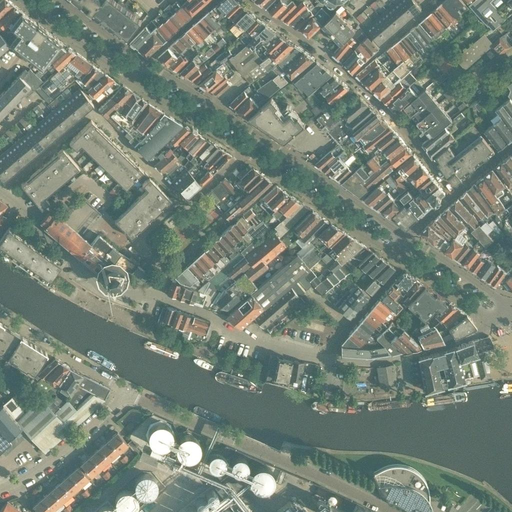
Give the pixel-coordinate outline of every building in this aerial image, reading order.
[(0,0),(0,15),(13,4),(7,0),(0,0)] [(87,10),(92,14),(101,0),(73,0),(80,5),(87,10)] [(101,0),(92,14),(127,40),(143,19),(134,13),(135,11),(130,7),(133,3),(129,0),(127,0),(125,3),(120,0),(119,0),(118,0),(101,0)] [(187,0),(183,5),(193,15),(209,0),(187,0)] [(220,0),(218,3),(214,6),(219,11),(223,15),(226,12),(237,2),(235,0),(220,0)] [(266,0),(262,4),(269,9),(278,0),(266,0)] [(278,0),(269,9),(277,14),(289,3),(292,0),(278,0)] [(277,14),(284,19),(294,9),(298,5),(302,0),(298,0),(296,3),(292,0),(289,3),(277,14)] [(284,19),(289,22),(304,6),(309,1),(308,0),(302,0),(298,5),(284,19)] [(300,29),(301,29),(302,28),(313,15),(322,7),(325,3),(323,1),(322,0),(319,0),(314,6),(309,1),(304,6),(289,22),(294,25),(300,29)] [(415,15),(401,0),(399,0),(394,5),(408,21),(415,15)] [(414,0),(401,0),(415,15),(420,10),(421,8),(414,0)] [(455,16),(460,12),(449,0),(444,0),(442,2),(455,16)] [(458,9),(461,6),(465,11),(469,9),(461,0),(449,0),(460,12),(460,11),(458,9)] [(506,18),(497,9),(490,1),(491,0),(474,0),(473,2),(469,5),(477,14),(488,26),(489,25),(493,30),(496,27),(500,24),(506,18)] [(491,0),(490,1),(497,9),(507,0),(491,0)] [(511,0),(507,0),(497,9),(506,18),(511,12),(511,0)] [(177,1),(172,5),(177,10),(176,11),(186,21),(193,15),(183,5),(182,6),(177,1)] [(242,6),(237,2),(226,12),(231,17),(242,6)] [(442,2),(437,7),(454,25),(458,21),(455,17),(455,16),(442,2)] [(0,31),(3,29),(3,28),(7,24),(21,11),(13,4),(0,15),(0,31)] [(173,14),(170,17),(180,27),(186,21),(176,11),(177,10),(172,5),(171,5),(170,4),(164,9),(167,13),(170,10),(173,14)] [(408,21),(394,5),(387,11),(401,26),(408,21)] [(214,6),(208,11),(217,20),(220,18),(223,15),(219,11),(214,6)] [(247,9),(242,6),(231,17),(235,21),(247,9)] [(302,28),(301,29),(302,31),(303,30),(304,31),(304,30),(310,36),(311,35),(321,25),(322,24),(330,16),(322,7),(313,15),(302,28)] [(437,7),(432,11),(446,27),(449,25),(456,33),(458,31),(454,26),(453,25),(454,25),(437,7)] [(256,16),(247,9),(235,21),(228,28),(236,37),(243,30),(246,26),(256,16)] [(0,31),(0,52),(9,45),(16,50),(16,51),(24,56),(24,57),(25,57),(40,69),(46,64),(46,65),(51,60),(66,47),(67,46),(66,46),(62,42),(46,30),(39,24),(38,23),(37,23),(21,11),(7,24),(3,28),(3,29),(0,31)] [(213,28),(217,33),(221,29),(224,32),(226,30),(222,25),(220,23),(217,20),(208,11),(203,16),(213,28)] [(341,44),(345,40),(352,33),(355,30),(336,11),(333,14),(326,21),(322,25),(323,26),(323,27),(325,29),(327,29),(329,32),(329,34),(331,36),(333,36),(335,38),(335,40),(337,41),(338,41),(341,44)] [(401,26),(387,11),(380,16),(394,32),(401,26)] [(432,11),(426,16),(441,34),(447,29),(446,27),(432,11)] [(160,24),(158,27),(157,27),(168,39),(174,32),(180,27),(170,17),(167,19),(163,15),(162,17),(161,16),(162,14),(161,13),(155,18),(160,24)] [(208,33),(214,40),(215,41),(217,40),(213,36),(217,33),(213,28),(203,16),(198,21),(208,33)] [(394,32),(380,16),(373,22),(387,38),(394,32)] [(441,34),(426,16),(421,21),(435,39),(441,34)] [(252,32),(262,21),(257,17),(247,28),(252,32)] [(130,42),(139,49),(140,49),(153,35),(151,33),(153,32),(155,33),(163,43),(168,39),(157,27),(158,27),(157,26),(157,27),(152,21),(149,24),(147,25),(146,26),(131,41),(130,42),(131,42),(130,42)] [(192,26),(203,38),(206,42),(210,39),(212,42),(214,40),(208,33),(198,21),(192,26)] [(255,36),(267,24),(262,21),(252,32),(255,36)] [(387,38),(373,22),(366,28),(380,44),(381,43),(387,38)] [(415,27),(427,42),(430,40),(431,42),(433,40),(419,23),(415,27)] [(264,59),(286,39),(279,33),(273,29),(267,24),(255,36),(251,40),(250,41),(264,59)] [(505,30),(500,24),(496,27),(501,33),(505,30)] [(197,43),(200,46),(201,47),(204,45),(205,46),(208,43),(206,42),(203,38),(192,26),(187,31),(196,41),(197,43)] [(247,28),(247,27),(246,26),(243,30),(244,31),(234,41),(234,43),(228,48),(233,54),(234,55),(250,41),(251,40),(250,39),(251,38),(250,37),(252,35),(250,34),(252,32),(247,28)] [(410,31),(427,51),(432,47),(427,42),(415,27),(410,31)] [(193,44),(200,52),(203,49),(201,47),(200,46),(197,43),(196,41),(187,31),(180,37),(188,45),(190,47),(193,44)] [(404,35),(416,50),(419,48),(422,53),(420,55),(423,59),(429,54),(427,51),(410,31),(404,35)] [(140,49),(139,49),(139,50),(148,56),(163,43),(155,33),(153,35),(140,49)] [(509,47),(511,44),(511,40),(506,33),(500,37),(509,47)] [(484,34),(455,58),(465,69),(488,48),(487,46),(487,45),(491,42),(484,34)] [(410,55),(415,61),(416,61),(417,63),(422,59),(419,56),(417,57),(413,52),(416,50),(404,35),(398,40),(410,55)] [(333,53),(339,58),(349,46),(351,45),(352,46),(356,42),(350,36),(341,44),(334,52),(333,53)] [(368,36),(361,42),(372,54),(379,48),(368,36)] [(504,52),(509,47),(500,37),(496,42),(504,52)] [(216,43),(218,44),(220,47),(226,42),(223,40),(222,38),(216,43)] [(268,69),(277,61),(295,45),(286,39),(264,59),(261,61),(248,71),(255,79),(268,69)] [(398,40),(392,45),(404,61),(410,55),(398,40)] [(250,83),(255,79),(248,71),(261,61),(264,59),(250,41),(234,55),(233,54),(230,57),(243,74),(250,83)] [(360,53),(367,59),(372,54),(361,42),(355,48),(360,53)] [(499,56),(504,52),(496,42),(490,46),(499,56)] [(180,53),(172,44),(167,49),(158,57),(169,65),(176,58),(180,53)] [(278,74),(272,78),(281,87),(288,81),(283,76),(287,73),(286,72),(286,71),(289,69),(287,67),(304,51),(295,45),(277,61),(280,63),(274,69),(278,74)] [(387,50),(398,65),(404,61),(392,45),(387,50)] [(75,52),(67,46),(66,47),(51,60),(46,65),(45,66),(48,69),(53,74),(59,68),(68,59),(75,53),(75,52)] [(339,58),(343,62),(355,48),(354,47),(352,49),(349,46),(339,58)] [(208,50),(205,52),(209,57),(212,55),(215,52),(213,48),(211,47),(208,50)] [(230,57),(233,54),(228,48),(216,58),(217,59),(221,64),(223,62),(230,57)] [(343,62),(348,67),(360,53),(355,48),(343,62)] [(442,59),(446,55),(441,48),(436,52),(442,59)] [(203,49),(200,52),(196,55),(179,72),(187,77),(187,75),(197,68),(204,61),(209,57),(205,52),(203,49)] [(486,53),(491,59),(495,55),(490,50),(486,53)] [(289,69),(286,71),(292,78),(315,58),(304,51),(287,67),(289,69)] [(92,64),(75,52),(75,53),(68,59),(59,68),(53,74),(44,82),(40,85),(44,89),(46,92),(49,95),(52,98),(74,79),(77,76),(79,78),(83,73),(85,71),(87,69),(92,64)] [(181,54),(180,53),(176,58),(169,65),(178,71),(189,60),(182,52),(181,54)] [(360,53),(348,67),(353,72),(367,59),(360,53)] [(372,88),(381,97),(409,71),(417,64),(415,61),(410,55),(404,61),(398,65),(390,72),(372,88)] [(447,55),(442,59),(437,63),(444,72),(454,64),(447,55)] [(356,75),(363,81),(382,64),(377,57),(373,60),(356,75)] [(199,83),(221,64),(217,59),(211,64),(212,65),(195,80),(199,83)] [(189,76),(195,80),(212,65),(211,64),(208,60),(189,76)] [(319,86),(334,74),(317,60),(294,79),(303,89),(304,88),(309,94),(319,86)] [(229,69),(223,62),(221,64),(199,83),(208,88),(225,74),(224,73),(229,69)] [(40,69),(35,73),(39,77),(48,69),(45,66),(46,65),(46,64),(40,69)] [(98,69),(92,64),(87,69),(85,71),(83,73),(79,78),(85,83),(88,81),(90,78),(93,74),(98,69)] [(363,81),(372,88),(390,72),(382,64),(363,81)] [(44,82),(39,77),(35,73),(35,74),(29,69),(27,71),(25,69),(19,76),(0,95),(0,117),(23,94),(26,97),(40,85),(44,82)] [(74,79),(86,91),(87,91),(86,90),(92,85),(99,78),(104,73),(98,69),(93,74),(90,78),(88,81),(85,83),(79,78),(77,76),(74,79)] [(381,97),(389,104),(409,85),(416,79),(409,71),(381,97)] [(86,90),(87,91),(94,97),(98,101),(106,94),(118,83),(113,79),(104,73),(99,78),(93,84),(86,90)] [(212,92),(213,92),(227,80),(228,78),(225,74),(208,88),(208,89),(212,92)] [(319,86),(326,95),(342,81),(334,74),(319,86)] [(272,78),(263,86),(271,95),(281,87),(272,78)] [(397,113),(404,106),(417,95),(425,89),(416,79),(409,85),(389,104),(396,113),(396,112),(397,113)] [(227,80),(213,92),(218,95),(232,84),(227,80)] [(342,81),(326,95),(332,103),(349,87),(342,81)] [(510,98),(503,103),(511,114),(511,82),(507,85),(510,90),(508,95),(510,98)] [(230,104),(237,109),(257,90),(252,84),(251,85),(241,93),(230,104)] [(124,99),(131,92),(123,85),(112,95),(120,104),(124,99)] [(479,87),(484,94),(488,91),(483,85),(479,87)] [(263,86),(257,90),(262,96),(265,100),(271,95),(263,86)] [(417,95),(404,106),(411,114),(406,118),(405,119),(405,120),(406,120),(406,121),(407,121),(408,121),(408,120),(413,116),(424,130),(419,133),(419,134),(418,134),(418,135),(419,136),(420,136),(421,136),(421,135),(425,132),(429,136),(429,135),(429,136),(430,137),(444,125),(452,119),(451,118),(426,88),(425,89),(417,95)] [(79,89),(72,95),(78,102),(86,111),(93,105),(86,96),(79,89)] [(257,90),(237,109),(247,116),(259,105),(256,102),(258,101),(257,100),(262,96),(257,90)] [(106,118),(123,135),(148,103),(131,92),(124,99),(120,104),(122,106),(120,111),(116,108),(106,118)] [(317,104),(320,101),(313,93),(310,95),(312,98),(314,100),(316,102),(317,104)] [(72,95),(65,101),(72,108),(79,117),(86,111),(78,102),(72,95)] [(112,95),(108,99),(117,107),(116,108),(120,111),(122,106),(120,104),(112,95)] [(271,97),(248,117),(249,118),(249,119),(251,121),(252,120),(253,120),(253,122),(255,123),(256,122),(258,123),(257,125),(259,126),(261,125),(263,127),(264,128),(264,129),(266,131),(267,130),(269,130),(268,132),(270,134),(272,133),(273,133),(272,135),(275,136),(276,135),(277,136),(276,138),(279,139),(280,138),(281,139),(280,140),(283,142),(284,141),(285,141),(305,124),(294,111),(286,117),(284,116),(281,114),(281,111),(281,109),(271,97)] [(350,156),(363,144),(388,124),(382,118),(369,104),(360,97),(342,111),(336,116),(329,108),(317,118),(338,144),(339,143),(344,149),(338,154),(344,161),(350,156)] [(98,110),(106,118),(116,108),(117,107),(108,99),(98,110)] [(477,102),(478,103),(482,108),(485,106),(480,99),(477,102)] [(65,101),(58,107),(65,114),(72,123),(79,117),(72,108),(65,101)] [(123,135),(128,140),(156,108),(148,103),(123,135)] [(482,108),(478,103),(474,105),(472,106),(473,109),(477,109),(479,111),(482,108)] [(496,109),(500,115),(502,117),(511,129),(511,114),(503,103),(496,109)] [(317,105),(313,108),(312,110),(316,115),(322,110),(317,105)] [(58,107),(52,112),(58,120),(65,129),(72,123),(65,114),(58,107)] [(128,140),(134,145),(163,112),(156,108),(128,140)] [(52,112),(45,118),(51,126),(58,134),(65,129),(58,120),(52,112)] [(134,145),(146,157),(182,124),(172,118),(163,112),(134,145)] [(461,113),(445,126),(449,132),(451,133),(458,128),(455,124),(456,123),(464,117),(461,113)] [(491,120),(494,123),(508,141),(511,138),(511,129),(502,117),(500,115),(499,116),(498,115),(491,120)] [(45,118),(38,124),(44,131),(52,140),(58,134),(51,126),(45,118)] [(143,171),(91,120),(69,143),(76,150),(81,145),(86,151),(126,189),(135,179),(143,171)] [(508,141),(494,123),(493,124),(485,131),(498,149),(508,141)] [(37,137),(45,146),(52,140),(44,131),(38,124),(31,130),(37,137)] [(170,150),(179,141),(191,130),(182,124),(146,157),(154,164),(170,150)] [(368,150),(374,145),(393,129),(388,124),(363,144),(368,150)] [(422,144),(427,149),(449,132),(445,126),(444,125),(430,137),(422,144)] [(473,125),(466,130),(466,131),(462,134),(468,140),(471,137),(478,132),(473,125)] [(366,158),(368,160),(399,135),(393,129),(374,145),(368,150),(366,151),(370,155),(366,158)] [(28,132),(24,136),(30,143),(38,152),(45,146),(37,137),(31,130),(28,132)] [(185,147),(197,134),(191,130),(179,141),(183,144),(185,147)] [(427,149),(433,157),(433,158),(434,158),(448,146),(456,140),(455,139),(451,133),(449,132),(427,149)] [(188,159),(193,164),(194,163),(188,158),(195,151),(205,139),(197,134),(185,147),(181,151),(182,152),(177,157),(176,159),(182,165),(188,159)] [(375,170),(390,157),(406,144),(399,135),(368,160),(367,161),(368,162),(375,170)] [(24,136),(17,142),(23,149),(31,158),(38,152),(30,143),(24,136)] [(439,165),(443,169),(453,183),(456,183),(467,175),(466,174),(487,158),(495,152),(483,137),(457,157),(448,146),(434,158),(439,165)] [(188,158),(194,163),(194,164),(197,161),(194,158),(198,154),(201,157),(202,156),(213,144),(205,139),(195,151),(188,158)] [(17,142),(10,147),(16,155),(24,164),(31,158),(23,149),(17,142)] [(339,143),(338,144),(330,150),(331,151),(336,156),(338,154),(344,149),(339,143)] [(194,163),(193,164),(199,169),(219,148),(213,144),(202,156),(203,157),(199,160),(201,162),(198,164),(196,162),(197,161),(194,164),(194,163)] [(406,144),(390,157),(396,165),(412,152),(406,144)] [(10,147),(3,153),(10,161),(17,170),(24,164),(16,155),(10,147)] [(196,180),(207,169),(208,169),(225,152),(219,148),(199,169),(193,164),(187,171),(196,180)] [(72,174),(79,168),(63,149),(21,184),(41,209),(49,202),(44,197),(52,191),(58,186),(65,180),(72,174)] [(161,172),(176,159),(177,157),(170,150),(154,164),(161,172)] [(336,156),(331,151),(315,164),(322,168),(336,156)] [(225,152),(208,169),(212,173),(220,166),(231,156),(225,152)] [(3,153),(0,156),(0,163),(3,166),(10,175),(17,170),(10,161),(3,153)] [(398,167),(398,168),(406,177),(422,164),(414,153),(398,167)] [(511,154),(511,153),(502,161),(511,172),(511,154)] [(329,173),(344,161),(338,154),(336,156),(322,168),(329,173)] [(350,156),(344,161),(329,173),(335,176),(351,161),(350,160),(352,158),(350,156)] [(371,173),(353,190),(362,196),(370,188),(396,165),(390,157),(375,170),(371,173)] [(353,160),(351,161),(335,176),(341,181),(355,169),(351,164),(354,162),(353,160)] [(495,166),(510,186),(511,184),(511,172),(502,161),(495,166)] [(342,182),(353,190),(371,173),(375,170),(368,162),(364,165),(363,163),(356,170),(342,182)] [(0,163),(0,177),(3,181),(4,180),(10,175),(3,166),(0,163)] [(429,173),(422,164),(406,177),(404,178),(410,185),(414,181),(417,184),(429,173)] [(242,180),(254,170),(249,166),(237,175),(242,180)] [(398,168),(387,177),(395,186),(396,185),(402,180),(404,178),(406,177),(398,168)] [(493,168),(484,176),(505,208),(511,203),(511,194),(505,185),(493,168)] [(186,169),(179,175),(193,191),(200,185),(196,180),(187,171),(186,169)] [(208,169),(207,169),(196,180),(200,185),(212,173),(208,169)] [(240,190),(259,174),(254,170),(242,180),(236,186),(240,190)] [(142,184),(149,177),(144,173),(137,180),(142,184)] [(414,181),(410,185),(413,189),(418,185),(421,190),(434,179),(429,173),(417,184),(414,181)] [(242,198),(264,177),(259,174),(240,190),(237,193),(239,195),(241,197),(242,198)] [(193,191),(179,175),(172,182),(186,197),(193,191)] [(505,208),(484,176),(475,183),(498,213),(505,208)] [(121,214),(114,220),(131,238),(136,234),(136,233),(130,227),(133,224),(140,230),(149,221),(143,215),(147,211),(153,218),(153,217),(162,209),(162,208),(156,202),(160,199),(166,205),(171,200),(149,177),(142,184),(146,189),(121,214)] [(237,201),(243,207),(247,204),(257,195),(271,182),(264,177),(242,198),(241,197),(239,195),(235,199),(237,201)] [(364,198),(374,204),(395,186),(387,177),(364,198)] [(225,178),(220,182),(228,192),(233,188),(225,178)] [(439,186),(434,179),(421,190),(426,197),(439,186)] [(374,204),(382,210),(398,195),(408,188),(402,180),(396,185),(395,186),(374,204)] [(220,182),(211,190),(220,200),(220,199),(228,192),(220,182)] [(507,245),(509,244),(510,244),(508,245),(511,250),(511,229),(506,221),(505,219),(502,221),(474,184),(466,191),(474,200),(473,201),(483,213),(487,217),(490,215),(493,219),(502,231),(506,236),(504,237),(506,240),(505,242),(507,245)] [(263,208),(268,203),(276,196),(281,190),(275,185),(270,190),(259,200),(261,203),(259,205),(263,208)] [(413,189),(410,191),(425,211),(432,204),(426,197),(418,185),(413,189)] [(439,186),(426,197),(432,204),(436,201),(432,196),(437,192),(441,197),(445,193),(439,186)] [(206,194),(214,204),(219,200),(220,200),(211,190),(206,194)] [(271,212),(274,209),(289,195),(281,190),(276,196),(268,203),(263,208),(269,214),(271,212)] [(410,204),(410,205),(412,207),(419,216),(425,211),(410,191),(409,191),(407,191),(401,196),(406,203),(410,199),(412,202),(410,204)] [(483,213),(473,201),(474,200),(466,191),(460,196),(463,200),(466,203),(467,204),(479,218),(480,220),(482,218),(480,215),(483,213)] [(432,196),(436,201),(437,202),(442,198),(441,197),(437,192),(432,196)] [(271,212),(280,221),(299,202),(289,195),(274,209),(271,212)] [(382,210),(391,216),(401,207),(397,202),(401,199),(398,195),(382,210)] [(468,227),(479,238),(486,245),(492,252),(497,247),(491,241),(493,239),(480,225),(472,214),(458,198),(448,207),(465,224),(468,227)] [(223,213),(222,214),(228,220),(240,209),(243,207),(237,201),(223,213)] [(274,232),(281,241),(286,236),(288,234),(294,228),(292,226),(309,209),(308,208),(299,202),(280,221),(273,227),(276,229),(274,232)] [(401,207),(391,216),(406,228),(417,218),(419,216),(412,207),(410,205),(407,207),(405,204),(401,207)] [(468,227),(465,224),(448,207),(440,213),(465,239),(466,240),(467,238),(463,235),(465,233),(464,231),(468,227)] [(242,215),(247,221),(249,219),(253,224),(255,226),(261,221),(258,218),(256,219),(253,216),(254,214),(249,208),(242,215)] [(288,234),(291,237),(297,231),(300,234),(319,216),(311,210),(288,234)] [(79,258),(90,245),(55,215),(54,216),(50,212),(40,223),(45,227),(44,228),(79,258)] [(440,213),(435,219),(453,236),(454,236),(456,238),(462,243),(465,239),(440,213)] [(253,240),(254,241),(268,228),(262,220),(261,221),(255,226),(253,224),(251,225),(247,221),(242,215),(238,219),(246,229),(245,231),(246,233),(253,240)] [(319,216),(300,234),(294,240),(302,248),(309,241),(329,222),(319,216)] [(483,223),(480,225),(493,239),(502,231),(493,219),(489,223),(486,221),(485,221),(482,218),(480,220),(483,223)] [(231,224),(249,244),(253,240),(246,233),(245,231),(246,229),(238,219),(237,219),(231,224)] [(435,219),(429,223),(445,236),(449,240),(454,236),(453,236),(435,219)] [(319,250),(324,245),(326,243),(338,233),(341,230),(329,222),(309,241),(314,245),(319,250)] [(424,233),(438,245),(445,236),(429,223),(424,228),(424,229),(423,229),(423,233),(424,233)] [(241,246),(243,249),(249,244),(231,224),(226,229),(236,241),(240,238),(243,242),(242,242),(244,244),(241,246)] [(59,261),(8,226),(0,237),(0,249),(48,283),(51,278),(58,269),(60,267),(59,267),(62,263),(63,261),(61,259),(59,261)] [(237,254),(240,251),(243,249),(241,246),(238,249),(237,247),(236,248),(233,244),(236,241),(226,229),(220,235),(237,254)] [(324,245),(319,250),(316,252),(321,257),(327,251),(328,251),(347,234),(341,230),(338,233),(326,243),(324,245)] [(264,264),(275,255),(285,246),(281,241),(274,232),(273,231),(257,245),(254,241),(253,240),(249,244),(243,249),(240,251),(252,266),(260,258),(264,264)] [(327,251),(321,257),(327,264),(325,266),(331,272),(341,264),(335,257),(354,239),(347,234),(328,251),(327,251)] [(231,259),(237,254),(220,235),(214,240),(225,252),(228,249),(233,254),(229,257),(231,259)] [(122,269),(123,270),(131,271),(136,265),(116,251),(98,236),(90,245),(79,258),(99,275),(99,274),(100,274),(99,273),(100,272),(100,270),(101,268),(102,266),(103,265),(105,264),(106,263),(108,262),(110,262),(111,262),(113,262),(116,262),(117,263),(119,265),(121,266),(122,268),(122,269)] [(285,246),(287,248),(292,243),(286,236),(281,241),(285,246)] [(444,250),(453,256),(462,243),(456,238),(454,236),(449,240),(445,236),(438,245),(444,250)] [(461,261),(469,267),(486,245),(479,238),(472,247),(461,261)] [(335,257),(341,264),(362,245),(354,239),(335,257)] [(453,256),(461,261),(472,247),(466,240),(465,239),(462,243),(453,256)] [(209,245),(222,261),(225,264),(231,259),(229,257),(228,256),(224,259),(221,256),(225,252),(214,240),(209,245)] [(107,256),(102,258),(97,265),(95,273),(96,279),(91,288),(92,289),(97,280),(97,281),(103,287),(112,289),(120,287),(126,281),(128,274),(126,264),(119,257),(110,255),(109,256),(116,242),(115,242),(107,256)] [(225,264),(222,261),(209,245),(203,251),(213,263),(217,267),(219,269),(222,267),(225,264)] [(250,293),(224,316),(238,328),(262,307),(264,309),(265,307),(271,303),(271,302),(277,297),(283,292),(290,286),(310,269),(309,268),(321,257),(316,252),(319,250),(314,245),(300,258),(297,254),(258,287),(251,293),(250,293)] [(310,269),(290,286),(298,296),(303,292),(311,284),(314,287),(321,282),(325,288),(321,291),(322,293),(321,294),(322,295),(358,264),(371,251),(362,245),(341,264),(331,272),(321,281),(317,277),(310,269)] [(469,267),(477,273),(487,260),(493,252),(492,252),(486,245),(469,267)] [(197,291),(193,304),(209,310),(221,290),(244,272),(252,266),(240,251),(237,254),(231,259),(225,264),(222,267),(208,281),(199,289),(198,292),(197,291)] [(203,251),(197,256),(208,268),(212,273),(213,274),(219,269),(217,267),(214,269),(211,265),(213,263),(203,251)] [(371,251),(358,264),(364,270),(378,256),(371,251)] [(197,256),(192,261),(202,273),(205,271),(208,275),(206,277),(208,279),(212,276),(211,274),(212,273),(208,268),(197,256)] [(378,256),(364,270),(364,271),(366,269),(371,275),(372,275),(374,273),(386,261),(378,256)] [(267,267),(264,264),(260,258),(252,266),(244,272),(251,281),(267,267)] [(477,273),(486,279),(496,266),(487,260),(477,273)] [(192,261),(186,266),(197,278),(199,276),(202,279),(200,282),(203,284),(208,280),(208,279),(206,277),(202,273),(192,261)] [(394,267),(386,261),(374,273),(376,275),(371,281),(373,283),(372,285),(373,285),(374,284),(377,287),(379,284),(377,282),(380,280),(382,281),(394,267)] [(149,276),(136,265),(131,271),(139,277),(140,275),(146,280),(145,282),(149,285),(154,279),(149,276)] [(197,278),(186,266),(180,272),(186,277),(197,284),(199,283),(195,279),(197,278)] [(486,279),(491,283),(501,270),(496,266),(486,279)] [(506,273),(503,277),(511,288),(511,275),(511,274),(511,273),(511,271),(510,269),(508,270),(507,272),(506,273)] [(496,286),(503,277),(506,273),(501,270),(491,283),(496,286)] [(180,272),(175,277),(179,282),(198,289),(199,287),(197,284),(186,277),(180,272)] [(209,310),(219,313),(220,309),(229,312),(257,287),(251,281),(244,272),(221,290),(209,310)] [(398,285),(396,288),(402,294),(415,278),(405,272),(402,272),(393,283),(395,285),(396,283),(398,285)] [(424,284),(415,278),(402,294),(399,297),(396,301),(401,305),(400,307),(402,308),(424,284)] [(354,282),(347,290),(363,304),(369,296),(354,282)] [(167,295),(175,298),(179,286),(171,283),(167,295)] [(391,284),(379,299),(395,312),(400,307),(401,305),(396,301),(399,297),(402,294),(396,288),(391,284)] [(448,301),(424,284),(402,308),(406,312),(411,307),(424,319),(436,306),(439,309),(438,311),(439,312),(448,301)] [(175,298),(184,301),(188,288),(179,286),(175,298)] [(283,292),(292,301),(298,296),(290,286),(283,292)] [(184,301),(193,304),(197,291),(188,288),(184,301)] [(347,290),(341,297),(356,311),(363,304),(347,290)] [(277,297),(286,306),(292,301),(283,292),(277,297)] [(271,302),(280,312),(286,306),(277,297),(271,302)] [(356,311),(341,297),(334,305),(349,318),(356,311)] [(390,318),(395,312),(379,299),(374,305),(386,315),(390,318)] [(449,301),(448,301),(439,312),(434,316),(440,322),(457,307),(449,301)] [(271,302),(271,303),(265,307),(274,317),(280,312),(271,302)] [(374,305),(369,311),(385,324),(387,327),(391,323),(387,321),(390,318),(386,315),(374,305)] [(163,320),(170,323),(175,310),(167,307),(166,309),(163,307),(160,316),(157,322),(161,324),(163,320)] [(259,312),(268,322),(274,317),(265,307),(264,309),(259,312)] [(465,312),(457,307),(440,322),(441,324),(443,322),(447,327),(447,326),(465,312)] [(170,323),(178,326),(182,312),(175,310),(170,323)] [(369,311),(363,317),(375,327),(377,324),(382,327),(379,331),(381,333),(382,332),(387,327),(385,324),(369,311)] [(187,322),(189,315),(182,312),(178,326),(185,328),(187,322)] [(253,318),(262,327),(268,322),(259,312),(253,318)] [(465,312),(447,326),(451,331),(451,332),(454,337),(474,326),(476,325),(472,321),(465,312)] [(189,315),(187,322),(207,328),(210,322),(189,315)] [(363,317),(358,324),(375,338),(376,338),(381,333),(379,331),(378,330),(377,332),(376,330),(374,332),(372,330),(375,327),(363,317)] [(187,322),(185,328),(205,335),(207,328),(187,322)] [(392,322),(391,323),(387,327),(412,350),(420,347),(417,342),(409,334),(409,335),(399,326),(398,328),(392,322)] [(26,369),(27,368),(34,373),(47,353),(19,335),(0,323),(0,352),(1,353),(1,352),(7,355),(16,361),(15,362),(26,369)] [(358,324),(353,330),(364,340),(369,342),(371,340),(372,342),(376,342),(378,340),(376,338),(375,338),(358,324)] [(434,344),(444,342),(441,338),(439,332),(435,327),(430,329),(427,324),(423,326),(426,331),(434,344)] [(423,347),(434,344),(426,331),(423,326),(419,328),(422,333),(417,336),(423,347)] [(387,327),(382,332),(402,352),(412,350),(387,327)] [(353,330),(347,336),(359,346),(368,346),(377,345),(378,343),(370,343),(369,342),(364,340),(353,330)] [(376,338),(378,340),(382,344),(391,355),(402,352),(382,332),(381,333),(376,338)] [(347,336),(340,344),(359,346),(347,336)] [(488,336),(472,341),(476,354),(484,351),(494,348),(491,342),(491,341),(488,336)] [(472,341),(455,347),(458,360),(464,379),(479,375),(480,379),(490,377),(486,357),(485,353),(484,352),(476,355),(476,354),(472,341)] [(359,346),(340,344),(340,356),(369,359),(391,355),(382,344),(377,345),(368,346),(359,346)] [(444,350),(438,352),(442,364),(447,385),(464,380),(458,360),(455,347),(444,350)] [(494,348),(484,351),(485,353),(486,357),(496,355),(494,348)] [(442,364),(438,352),(433,353),(429,354),(418,357),(424,391),(442,386),(437,365),(442,364)] [(287,384),(287,383),(288,383),(289,379),(291,360),(287,359),(282,358),(277,357),(270,355),(265,380),(272,382),(287,384)] [(35,384),(36,386),(44,379),(61,362),(55,358),(37,374),(37,375),(36,376),(34,377),(35,377),(38,380),(35,384)] [(289,379),(288,383),(300,385),(303,362),(291,360),(289,379)] [(37,391),(41,388),(45,392),(51,387),(56,381),(59,383),(70,367),(66,366),(67,366),(61,362),(44,379),(36,386),(34,388),(37,391)] [(393,364),(376,367),(379,386),(395,384),(393,364)] [(57,402),(61,406),(66,400),(76,386),(83,375),(70,367),(59,383),(56,381),(51,387),(55,390),(57,386),(66,392),(65,394),(66,395),(65,397),(64,397),(57,402)] [(110,389),(83,375),(76,386),(104,400),(110,389)] [(83,420),(104,400),(76,386),(66,400),(61,406),(59,407),(45,392),(24,413),(11,398),(0,407),(0,430),(8,440),(22,427),(45,452),(83,420)] [(170,440),(170,437),(170,435),(169,432),(167,428),(163,425),(160,424),(158,424),(156,424),(153,425),(150,426),(148,427),(147,429),(145,432),(144,434),(144,437),(144,440),(145,442),(147,445),(148,446),(150,448),(152,449),(157,450),(159,450),(162,449),(164,448),(166,446),(168,445),(169,442),(170,440)] [(8,440),(0,430),(0,454),(11,444),(8,440)] [(117,432),(108,440),(118,452),(128,444),(117,432)] [(205,442),(208,444),(218,448),(214,440),(201,434),(205,442)] [(198,452),(198,450),(198,447),(197,445),(196,443),(195,440),(191,438),(189,437),(186,436),(184,436),(181,437),(178,438),(176,440),(175,442),(173,444),(172,447),(172,449),(172,452),(173,454),(174,456),(175,458),(177,460),(179,461),(182,462),(184,463),(187,462),(190,462),(194,459),(196,457),(197,455),(198,452)] [(108,440),(99,448),(109,460),(118,452),(108,440)] [(99,448),(90,456),(100,468),(109,460),(99,448)] [(223,462),(223,459),(222,456),(220,454),(218,453),(215,452),(212,452),(210,454),(208,456),(207,458),(206,461),(207,463),(208,466),(210,468),(213,469),(215,469),(218,468),(221,467),(222,465),(223,462)] [(245,459),(243,457),(240,455),(237,455),(234,456),(232,458),(230,460),(229,463),(229,465),(230,468),(232,470),(234,472),(237,473),(240,473),(242,472),(245,470),(246,467),(247,464),(246,461),(245,459)] [(100,468),(90,456),(81,464),(91,476),(100,468)] [(372,470),(371,471),(372,472),(377,481),(386,500),(389,498),(393,500),(398,503),(410,508),(410,509),(411,510),(413,511),(431,511),(431,509),(430,505),(429,502),(428,499),(428,496),(428,491),(427,489),(426,486),(425,483),(424,480),(423,478),(421,476),(419,474),(418,472),(416,470),(414,469),(412,468),(410,467),(407,465),(405,464),(402,464),(399,463),(395,463),(392,463),(389,464),(386,465),(383,466),(380,467),(373,471),(372,470)] [(271,483),(272,479),(272,475),(271,471),(269,468),(265,466),(261,465),(257,465),(254,467),(251,469),(249,473),(248,477),(249,481),(251,485),(254,487),(257,489),(261,489),(265,488),(269,486),(271,483)] [(78,466),(69,474),(80,486),(89,478),(78,466)] [(69,474),(60,482),(71,494),(80,486),(69,474)] [(144,475),(140,476),(137,478),(135,482),(134,485),(134,489),(136,492),(138,495),(141,497),(145,498),(148,497),(152,496),(154,493),(156,490),(157,486),(156,482),(154,479),(151,476),(147,475),(144,475)] [(250,511),(244,503),(239,497),(238,496),(234,490),(232,488),(226,481),(224,482),(222,484),(217,488),(223,495),(224,496),(228,502),(225,505),(216,511),(250,511)] [(60,482),(51,490),(62,502),(71,494),(60,482)] [(218,492),(217,490),(216,488),(214,487),(212,487),(210,487),(208,488),(207,490),(206,492),(205,494),(206,496),(207,498),(209,499),(211,500),(213,500),(215,499),(217,498),(218,496),(219,494),(218,492)] [(51,490),(42,498),(52,510),(62,502),(51,490)] [(135,504),(136,501),(135,498),(134,495),(132,493),(130,492),(127,491),(124,491),(122,492),(119,493),(117,495),(116,498),(116,501),(116,503),(117,506),(119,508),(121,510),(124,511),(127,511),(130,510),(132,508),(134,506),(135,504)] [(208,500),(207,499),(206,497),(204,496),(202,496),(200,496),(198,497),(196,499),(195,500),(195,502),(195,505),(196,507),(198,508),(200,509),(203,509),(205,508),(207,507),(208,505),(208,502),(208,500)] [(50,511),(52,510),(42,498),(33,506),(36,510),(37,511),(50,511)] [(374,511),(345,498),(340,506),(348,510),(347,511),(374,511)] [(349,509),(328,499),(322,511),(347,511),(348,511),(349,509)] [(298,511),(289,500),(277,509),(279,511),(298,511)] [(19,511),(7,501),(0,510),(0,511),(19,511)] [(33,511),(36,510),(33,506),(29,502),(25,506),(29,511),(33,511)]
